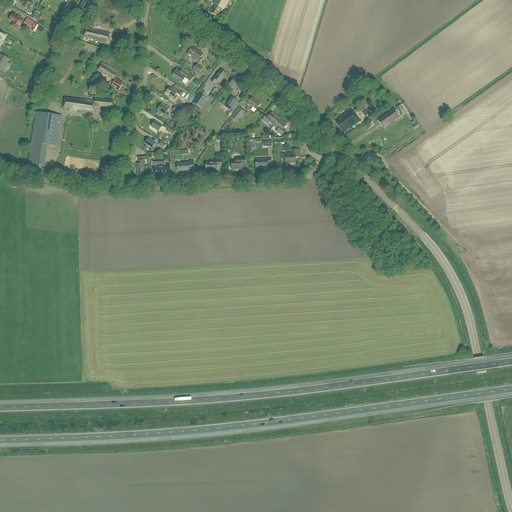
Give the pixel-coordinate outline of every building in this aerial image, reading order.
[(91,3),(87,0),(83,0),(75,12),(81,16),(91,3)] [(229,0),(214,0),(214,1),(215,1),(213,4),(215,5),(210,13),(217,17),(221,9),(224,10),(229,0)] [(40,14),(34,11),(31,18),(36,21),(40,14)] [(17,17),(12,15),(9,20),(13,22),(11,26),(18,31),(23,21),(20,19),(21,17),(18,15),(17,17)] [(34,22),(27,18),(23,25),(30,29),(34,22)] [(109,33),(85,28),(83,37),(96,39),(95,41),(107,44),(109,33)] [(193,47),(188,54),(187,55),(194,60),(199,63),(202,59),(200,58),(203,55),(193,47)] [(9,60),(0,54),(0,70),(5,73),(11,64),(8,62),(9,60)] [(107,66),(102,63),(96,72),(101,75),(101,76),(111,82),(109,85),(111,86),(111,87),(118,92),(123,84),(115,79),(119,73),(107,65),(107,66)] [(203,69),(197,64),(193,69),(195,71),(194,73),(197,75),(198,74),(203,69)] [(176,70),(172,76),(179,80),(179,81),(182,83),(185,78),(189,81),(192,77),(188,74),(185,72),(183,74),(176,70)] [(226,75),(220,71),(216,77),(215,77),(211,82),(214,84),(217,81),(220,84),(226,75)] [(239,83),(233,79),(229,85),(240,93),(245,86),(239,82),(239,83)] [(182,88),(176,85),(175,88),(173,87),(171,89),(169,88),(165,93),(170,96),(169,98),(174,101),(177,96),(176,95),(177,94),(181,97),(184,93),(180,91),(182,88)] [(207,100),(199,95),(193,103),(201,109),(207,100)] [(81,100),(65,98),(64,109),(78,110),(78,112),(93,114),(94,106),(113,108),(114,101),(94,99),(94,101),(81,99),(81,100)] [(240,104),(232,98),(225,107),(232,111),(230,113),(232,115),(240,104)] [(260,104),(252,98),(247,104),(250,106),(256,110),(260,104)] [(167,107),(162,104),(157,111),(156,114),(160,117),(162,114),(164,115),(164,116),(167,118),(169,115),(166,113),(168,109),(166,108),(167,107)] [(402,105),(397,109),(402,116),(407,112),(402,105)] [(182,111),(174,107),(172,110),(179,115),(182,111)] [(245,112),(239,107),(231,118),(237,123),(245,112)] [(366,110),(365,109),(362,111),(366,117),(370,114),(368,109),(366,110)] [(399,118),(394,109),(377,120),(383,129),(399,118)] [(360,121),(352,110),(341,117),(341,118),(338,120),(339,120),(336,122),(343,133),(360,121)] [(62,116),(36,112),(31,143),(57,147),(62,116)] [(274,126),(279,118),(272,113),(269,118),(266,116),(262,120),(268,125),(270,122),(274,125),(274,126)] [(280,119),(279,118),(274,126),(278,129),(276,132),(282,136),(285,131),(283,129),(286,125),(279,119),(280,119)] [(162,126),(155,121),(151,127),(158,132),(162,126)] [(156,143),(148,138),(145,144),(152,149),(156,143)] [(166,142),(163,140),(162,142),(160,141),(158,145),(165,149),(167,146),(165,144),(166,142)] [(42,145),(31,144),(28,164),(39,166),(42,145)] [(301,158),(300,150),(292,151),(292,154),(282,154),(282,159),(285,159),(286,164),(296,164),(295,158),(301,158)] [(246,165),(246,158),(240,158),(240,161),(231,161),(232,170),(242,169),(242,165),(246,165)] [(271,163),(271,159),(265,159),(265,160),(255,160),(256,168),(262,168),(267,168),(267,163),(271,163)] [(222,167),(221,160),(215,160),(216,162),(206,163),(206,171),(217,170),(217,167),(222,167)] [(145,164),(145,161),(138,161),(138,164),(137,164),(137,176),(144,175),(144,164),(145,164)] [(194,169),(193,161),(189,162),(189,163),(177,164),(177,172),(183,171),(183,173),(190,172),(190,170),(194,169)] [(169,171),(169,165),(164,165),(164,166),(154,167),(154,174),(165,174),(165,171),(169,171)]
